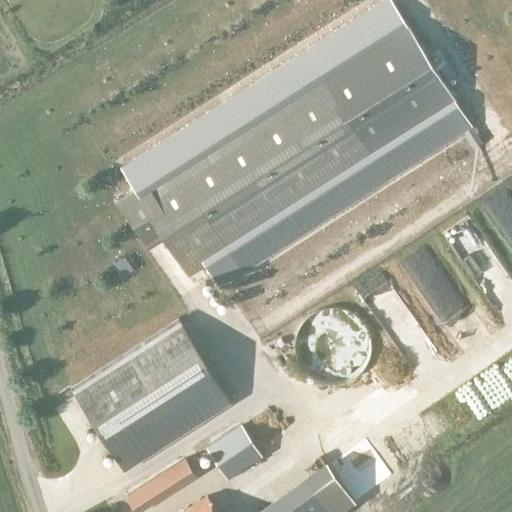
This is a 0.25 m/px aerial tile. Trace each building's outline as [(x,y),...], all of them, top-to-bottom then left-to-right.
[(470,122),(392,0),(381,0),(118,168),(132,189),(115,199),(147,248),(163,238),(187,274),(202,264),(215,284),(470,122)] [(434,310),(460,296),(450,278),(424,292),(434,310)] [(378,281),(361,290),(382,330),(408,317),(394,289),(373,300),(368,291),(380,285),(378,281)] [(511,286),(491,299),(499,313),(511,305),(511,286)] [(369,349),(369,345),(369,342),(369,339),(368,335),(367,332),(366,329),(364,326),(362,323),(360,321),(358,318),(356,316),(353,314),(350,312),(347,311),(344,309),(341,308),(338,308),(335,307),(331,307),(328,307),(325,308),(321,308),(318,309),(315,311),(312,312),(309,314),(307,316),(304,318),(302,321),(300,323),(298,326),(297,329),(295,332),(294,335),(294,339),(293,342),(293,345),(293,349),(294,352),(294,355),(295,358),(297,361),(298,364),(300,367),(302,370),(304,372),(307,375),(309,377),(312,378),(315,380),(318,381),(321,382),(325,383),(328,383),(331,383),(335,383),(338,383),(341,382),(344,381),(347,380),(350,378),(353,377),(356,375),(358,372),(360,370),(363,367),(364,364),(366,361),(367,358),(368,355),(369,352),(369,349)] [(70,387),(104,440),(211,372),(177,318),(70,387)] [(211,372),(104,440),(123,470),(230,401),(211,372)] [(451,418),(464,434),(473,427),(460,410),(451,418)] [(424,417),(369,459),(386,481),(441,439),(424,417)] [(239,425),(207,446),(228,477),(259,456),(239,425)] [(184,457),(125,495),(135,511),(138,511),(196,476),(184,457)] [(337,511),(353,501),(327,465),(261,511),(337,511)] [(217,511),(206,495),(180,511),(220,511),(217,511)]
